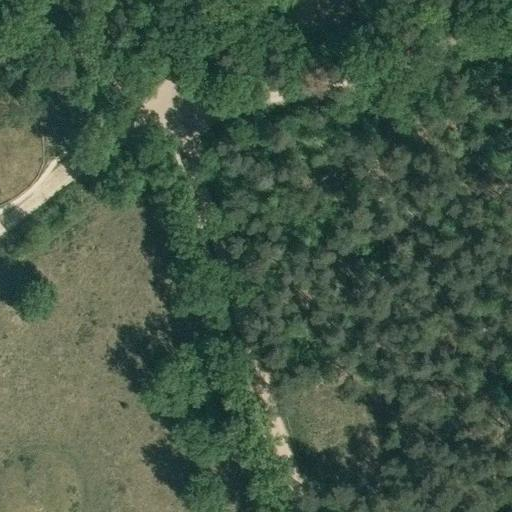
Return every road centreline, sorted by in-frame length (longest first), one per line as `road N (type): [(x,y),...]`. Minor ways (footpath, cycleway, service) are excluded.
road 1 (track): [(300,511),(173,108)]
road 2 (unclassified): [(173,108),(511,31)]
road 3 (track): [(173,108),(111,143),(0,233)]
